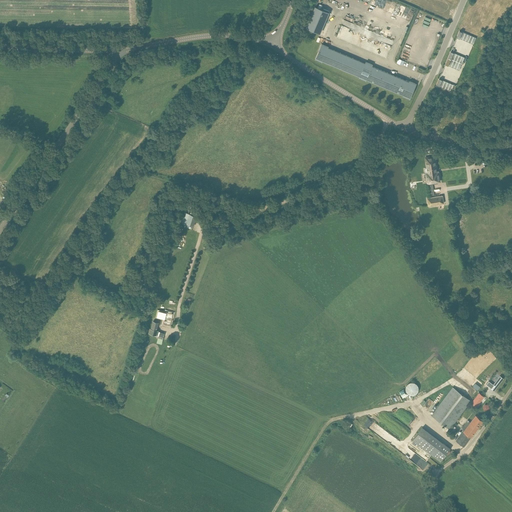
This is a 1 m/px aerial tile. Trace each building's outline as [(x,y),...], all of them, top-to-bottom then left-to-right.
[(415,0),(446,13),(451,0),(415,0)] [(328,12),(315,7),(306,27),(320,33),(328,12)] [(460,31),(457,37),(473,44),(476,38),(460,31)] [(416,84),(321,44),(315,59),(322,62),(322,61),(359,77),(366,80),(366,79),(403,95),(403,96),(410,99),(416,84)] [(451,51),(445,64),(459,70),(464,57),(451,51)] [(439,78),(437,85),(450,91),(451,88),(454,89),(456,85),(439,78)] [(425,158),(427,168),(424,168),(425,173),(423,174),(424,178),(427,177),(428,183),(440,181),(438,171),(437,172),(434,156),(425,158)] [(430,197),(427,198),(428,205),(444,203),(443,195),(430,197)] [(188,213),(185,212),(184,212),(181,222),(193,227),(197,217),(196,216),(197,213),(194,212),(191,211),(190,214),(188,213)] [(166,314),(166,315),(165,320),(163,324),(169,325),(172,315),(171,315),(171,314),(167,313),(167,314),(166,314)] [(157,322),(153,321),(151,329),(150,329),(149,333),(155,335),(157,335),(158,331),(156,330),(158,323),(157,322)] [(504,378),(500,375),(493,384),(489,381),(486,384),(490,387),(490,388),(494,391),(504,378)] [(416,383),(414,382),(412,382),(410,382),(408,383),(406,385),(405,387),(405,389),(406,391),(407,393),(409,394),(411,395),(413,395),(415,394),(417,393),(418,391),(419,389),(418,387),(418,385),(416,383)] [(471,401),(453,387),(431,415),(449,429),(471,401)] [(478,392),(471,402),(477,406),(483,396),(478,392)] [(425,402),(424,400),(421,404),(427,408),(433,401),(429,398),(425,402)] [(483,420),(479,417),(476,415),(470,422),(468,420),(461,428),(464,430),(456,441),(463,447),(483,420)] [(440,461),(450,448),(442,442),(433,455),(440,461)]
